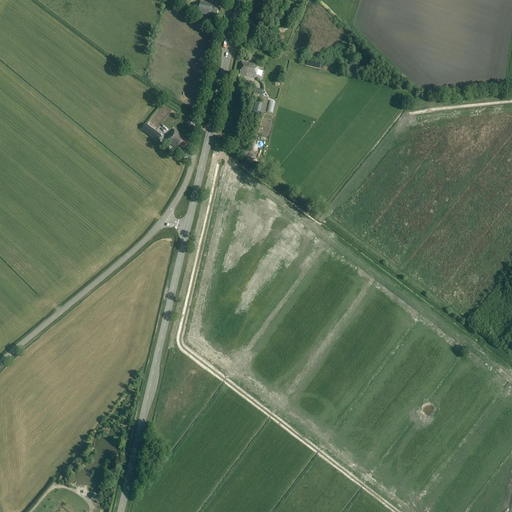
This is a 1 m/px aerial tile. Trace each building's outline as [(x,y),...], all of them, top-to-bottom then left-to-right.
[(198,14),(209,16),(210,14),(216,16),(218,8),(212,6),(213,0),(209,0),(209,4),(200,2),(198,14)] [(178,9),(187,16),(190,13),(181,6),(178,9)] [(240,74),(255,77),(258,66),(242,62),(240,74)] [(154,139),(157,134),(155,132),(154,133),(144,126),(142,130),(154,139)] [(183,149),(188,142),(184,139),(185,138),(174,130),(166,141),(177,149),(179,146),(183,149)]
